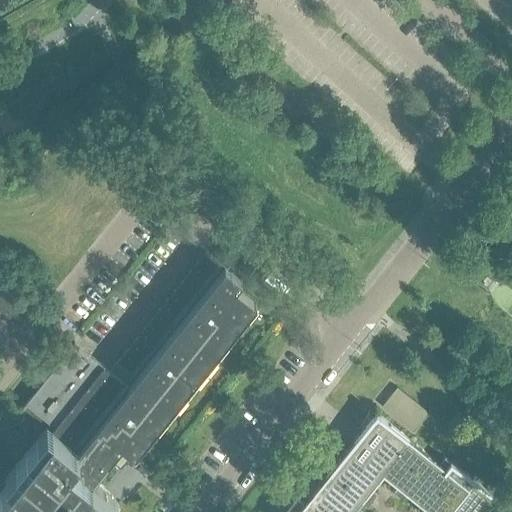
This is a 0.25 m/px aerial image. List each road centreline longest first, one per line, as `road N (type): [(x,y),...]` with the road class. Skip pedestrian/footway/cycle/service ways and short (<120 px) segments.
road 1 (residential): [(0,371),(161,172),(347,329)]
road 2 (residential): [(347,329),(511,129)]
road 3 (residential): [(201,511),(347,329)]
